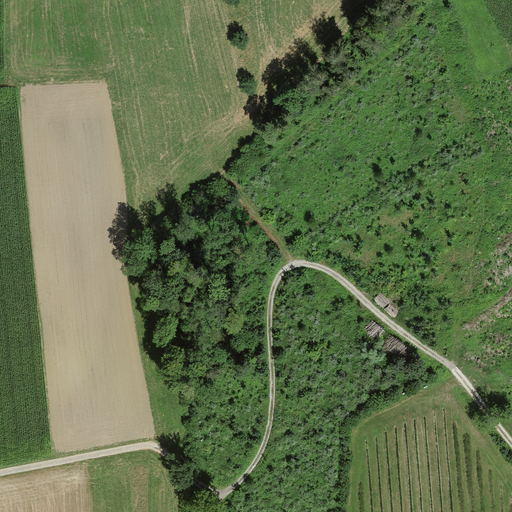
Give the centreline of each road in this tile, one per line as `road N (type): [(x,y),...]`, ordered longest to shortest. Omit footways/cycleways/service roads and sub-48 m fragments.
road 1 (track): [(511,445),(446,364),(320,269),(294,263),(270,287),(263,449),(219,499)]
road 2 (track): [(0,473),(146,447),(219,499),(210,511)]
